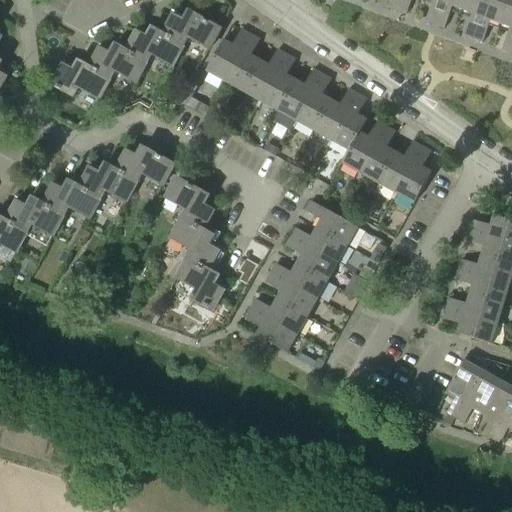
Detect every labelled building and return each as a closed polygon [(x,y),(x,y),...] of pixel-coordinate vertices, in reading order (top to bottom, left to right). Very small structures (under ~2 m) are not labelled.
[(399,12),(403,0),(366,0),(370,1),(370,0),(392,0),(389,8),(399,12)] [(437,26),(446,0),(403,0),(399,12),(408,15),(413,0),(433,0),(436,1),(427,23),(437,26)] [(475,41),(490,0),(446,0),(437,26),(446,30),(454,7),(474,15),(466,37),(475,41)] [(511,54),(511,0),(490,0),(475,41),(484,44),(493,22),(511,29),(503,51),(511,54)] [(176,12),(163,36),(184,48),(190,39),(211,51),(222,30),(190,13),(187,18),(176,12)] [(149,35),(139,29),(126,52),(126,53),(147,65),(153,55),(174,67),(184,48),(163,36),(152,30),(149,35)] [(226,83),(252,35),(243,30),(234,46),(225,41),(207,72),(226,83)] [(244,93),(261,61),(252,56),(261,40),(252,35),(226,83),(244,93)] [(101,46),(89,69),(111,81),(116,72),(137,83),(147,65),(126,53),(126,52),(116,46),(112,52),(101,46)] [(262,102),(288,55),(278,50),(270,66),(261,61),(244,93),(262,102)] [(279,112),(297,81),(288,76),(297,61),(288,55),(262,102),(279,112)] [(75,68),(65,62),(53,85),(74,97),(79,88),(100,100),(111,81),(89,69),(78,63),(75,68)] [(0,91),(10,74),(0,68),(0,67),(2,64),(0,63),(0,91)] [(297,122),(323,76),(314,71),(306,86),(297,81),(279,112),(297,122)] [(315,132),(333,100),(324,96),(332,81),(323,76),(297,122),(315,132)] [(179,96),(183,90),(176,86),(173,92),(179,96)] [(333,142),(359,95),(350,90),(341,105),(333,100),(315,132),(333,142)] [(361,134),(369,121),(359,115),(368,100),(359,95),(333,142),(350,152),(360,134),(361,134)] [(204,117),(210,108),(191,97),(185,107),(204,117)] [(361,175),(387,127),(379,123),(369,139),(361,134),(360,134),(350,152),(351,152),(344,165),(361,175)] [(379,184),(396,154),(387,149),(396,132),(387,127),(361,175),(379,184)] [(397,194),(423,147),(414,143),(405,159),(396,154),(379,184),(397,194)] [(265,151),(275,156),(278,150),(268,144),(265,151)] [(416,205),(432,174),(423,169),(432,152),(423,147),(397,194),(416,205)] [(140,154),(129,148),(116,171),(139,184),(144,175),(164,186),(175,167),(143,149),(140,154)] [(102,170),(92,164),(79,188),(102,200),(107,191),(128,203),(139,184),(116,171),(105,165),(102,170)] [(179,181),(190,187),(196,177),(185,171),(179,181)] [(203,232),(216,209),(206,203),(209,197),(177,180),(166,199),(187,211),(182,220),(203,232)] [(55,181),(42,205),(41,206),(64,219),(70,208),(91,220),(102,200),(79,188),(68,181),(65,186),(55,181)] [(17,198),(5,221),(4,222),(28,235),(27,236),(48,248),(64,219),(41,206),(42,205),(31,199),(29,204),(17,198)] [(348,247),(358,228),(313,203),(307,212),(323,221),(318,230),(348,247)] [(511,221),(495,217),(492,226),(475,221),(472,232),(511,243),(511,221)] [(0,243),(17,253),(27,236),(28,235),(4,222),(5,221),(0,218),(0,243)] [(203,232),(182,220),(172,239),(192,250),(187,260),(208,272),(221,248),(211,243),(214,238),(203,232)] [(84,230),(77,241),(85,245),(91,234),(84,230)] [(348,247),(318,230),(313,239),(297,230),(292,239),(338,264),(348,247)] [(511,264),(511,243),(472,232),(469,241),(486,246),(483,256),(511,264)] [(328,282),(338,264),(292,239),(288,248),(303,256),(298,265),(328,282)] [(378,264),(387,248),(378,243),(369,259),(378,264)] [(511,285),(511,280),(511,264),(483,256),(480,266),(463,261),(460,270),(511,285)] [(208,272),(187,260),(176,279),(197,290),(192,299),(214,312),(227,289),(215,282),(218,277),(208,272)] [(293,274),(277,265),(272,274),(318,300),(328,282),(298,265),(293,274)] [(505,305),(511,285),(460,270),(457,281),(474,286),(472,295),(505,305)] [(308,318),(318,300),(272,274),(267,284),(283,293),(278,301),(308,318)] [(499,324),(505,305),(472,295),(469,305),(451,300),(449,309),(499,324)] [(273,310),(257,301),(252,310),(298,335),(308,318),(278,301),(273,310)] [(493,344),(499,324),(449,309),(446,320),(463,325),(460,334),(493,344)] [(288,354),(298,335),(252,310),(247,319),(263,328),(258,337),(288,354)] [(457,419),(484,372),(466,361),(447,394),(457,399),(448,414),(457,419)] [(483,414),(502,382),(484,372),(457,419),(465,424),(474,409),(483,414)] [(492,439),(511,404),(511,387),(502,382),(483,414),(492,419),(483,434),(492,439)] [(511,430),(511,404),(492,439),(501,444),(510,429),(511,430)]
